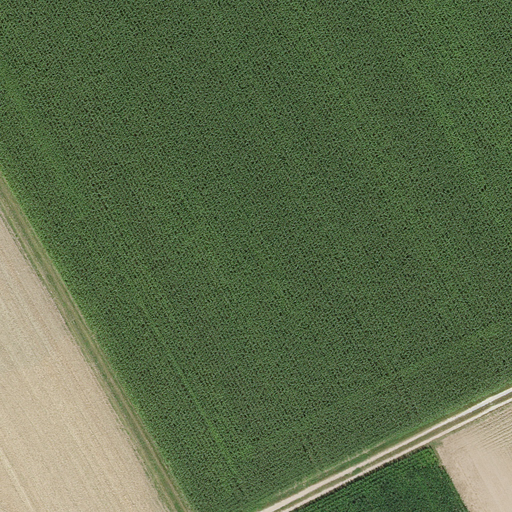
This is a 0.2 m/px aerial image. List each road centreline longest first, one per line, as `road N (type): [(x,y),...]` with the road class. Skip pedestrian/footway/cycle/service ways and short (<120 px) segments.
road 1 (track): [(185,511),(0,164)]
road 2 (track): [(511,399),(286,511)]
